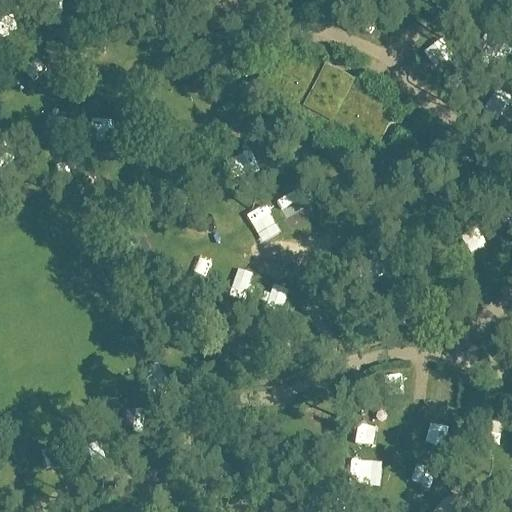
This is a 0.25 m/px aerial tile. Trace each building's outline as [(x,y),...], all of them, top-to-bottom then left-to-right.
[(51,20),(53,36),(70,34),(68,18),(51,20)] [(356,35),(372,43),(380,26),(364,18),(356,35)] [(207,63),(232,65),(233,47),(209,45),(207,63)] [(286,48),(260,97),(367,155),(395,106),(286,48)] [(44,54),(47,81),(60,80),(57,53),(44,54)] [(87,84),(96,103),(115,96),(106,76),(87,84)] [(20,109),(36,98),(21,78),(6,88),(20,109)] [(118,139),(115,115),(97,117),(101,141),(118,139)] [(72,188),(87,184),(79,157),(64,161),(72,188)] [(29,184),(14,190),(23,208),(37,202),(29,184)] [(155,200),(137,206),(143,223),(160,217),(155,200)] [(302,233),(318,225),(306,200),(289,208),(302,233)] [(451,244),(441,258),(449,264),(459,249),(451,244)] [(230,344),(232,356),(243,354),(246,375),(258,373),(254,341),(230,344)] [(462,414),(470,390),(451,383),(442,407),(462,414)] [(355,442),(389,440),(387,418),(354,420),(355,442)] [(141,429),(130,439),(145,455),(156,444),(141,429)] [(363,464),(376,463),(374,446),(362,448),(363,464)] [(374,466),(363,465),(363,486),(373,487),(374,466)] [(240,469),(222,477),(231,499),(242,494),(239,487),(246,484),(240,469)] [(374,487),(391,487),(391,470),(374,470),(374,487)]
